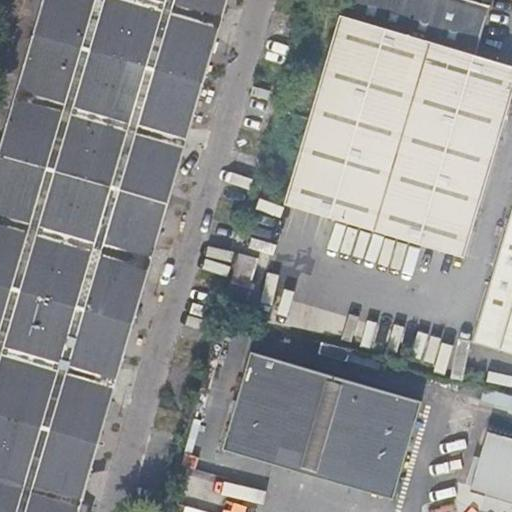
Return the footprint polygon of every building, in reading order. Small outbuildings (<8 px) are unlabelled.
[(77,511),(226,0),(44,0),(0,154),(0,511),(77,511)] [(469,65),(473,54),(488,5),(470,0),(345,0),(285,207),(426,247),(431,230),(462,240),(457,256),(464,257),(511,91),(511,69),(510,77),(469,65)] [(511,69),(511,65),(473,54),(469,65),(510,77),(511,69)] [(511,204),(472,342),(499,350),(511,306),(511,204)] [(431,230),(426,247),(457,256),(462,240),(431,230)] [(511,306),(499,350),(511,353),(511,306)] [(391,500),(420,401),(250,352),(221,450),(391,500)] [(511,396),(483,388),(479,401),(511,410),(511,396)] [(511,438),(486,431),(469,491),(511,503),(511,438)]
